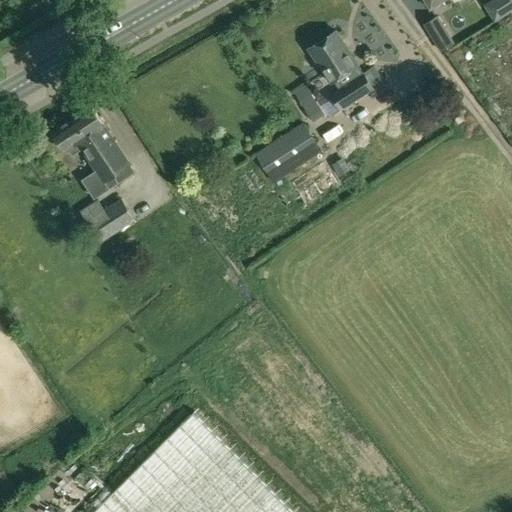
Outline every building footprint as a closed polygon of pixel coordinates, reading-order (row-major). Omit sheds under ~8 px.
[(438,16),(424,25),(441,51),(455,44),(438,16)] [(336,31),(309,49),(330,82),(333,81),(358,64),(336,31)] [(338,89),(330,94),(332,99),(339,110),(340,111),(374,89),(374,88),(363,72),(358,64),(333,81),(338,89)] [(311,82),(295,92),(313,121),(325,115),(320,106),(312,94),(316,91),(311,82)] [(91,106),(52,132),(64,151),(68,149),(71,154),(81,148),(96,171),(83,180),(94,197),(134,172),(91,106)] [(303,124),(255,154),(274,182),(321,152),(303,124)] [(342,157),(331,164),(339,176),(350,168),(342,157)] [(323,163),(291,182),(305,205),(337,185),(323,163)] [(101,213),(87,221),(101,242),(114,233),(101,213)] [(296,511),(193,410),(92,511),(296,511)]
